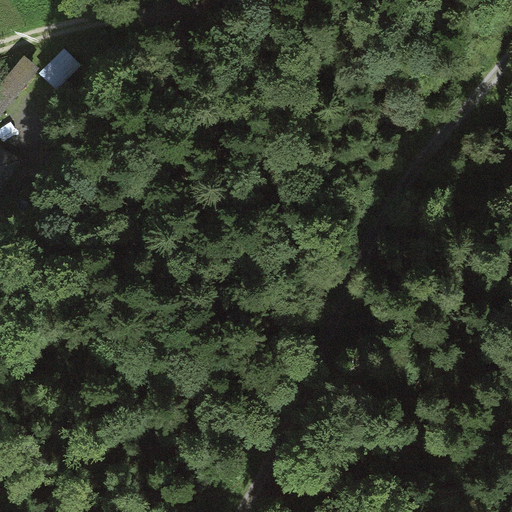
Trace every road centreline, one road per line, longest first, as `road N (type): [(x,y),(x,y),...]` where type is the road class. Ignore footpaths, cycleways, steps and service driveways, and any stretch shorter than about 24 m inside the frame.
road 1 (track): [(511,56),(397,197),(234,511)]
road 2 (track): [(186,0),(0,45)]
